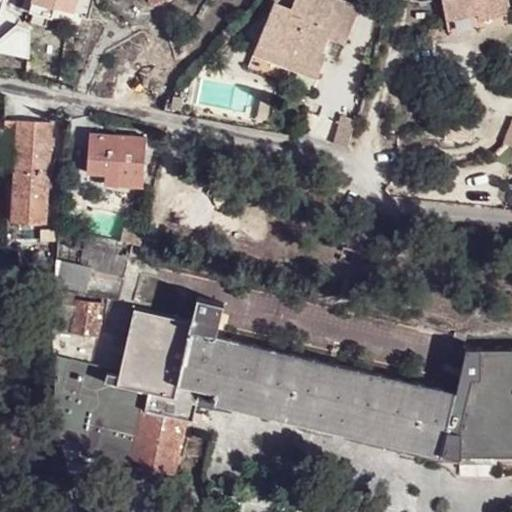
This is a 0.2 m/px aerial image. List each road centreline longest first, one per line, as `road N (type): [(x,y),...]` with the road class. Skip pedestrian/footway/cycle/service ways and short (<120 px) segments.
road 1 (residential): [(511,215),(392,206),(335,157),(0,84)]
road 2 (unknown): [(311,151),(339,88),(360,0)]
